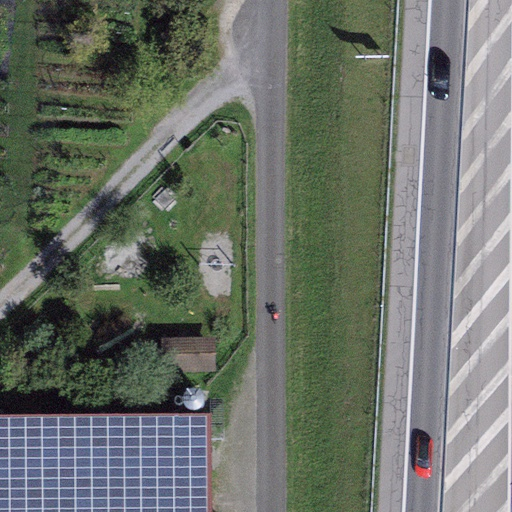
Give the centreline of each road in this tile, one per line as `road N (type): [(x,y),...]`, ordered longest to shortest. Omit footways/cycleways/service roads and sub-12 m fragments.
road 1 (trunk): [(449,0),(420,511)]
road 2 (track): [(276,511),(277,0)]
road 3 (track): [(276,53),(200,98),(0,301)]
